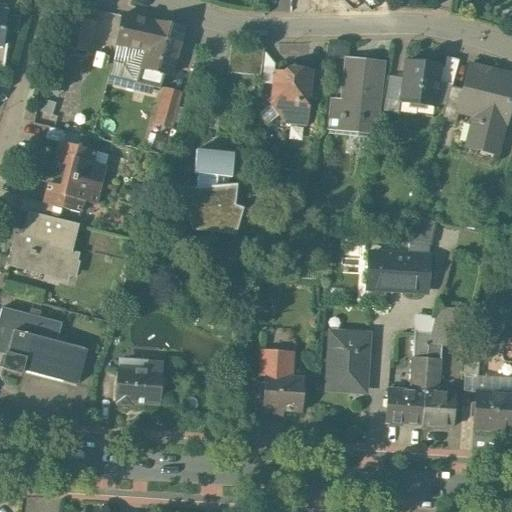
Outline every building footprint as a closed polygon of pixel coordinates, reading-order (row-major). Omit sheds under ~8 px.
[(154,24),(121,17),(116,46),(145,54),(154,24)] [(94,23),(69,18),(62,47),(88,53),(94,23)] [(185,31),(154,24),(145,54),(141,69),(163,75),(170,77),(185,31)] [(262,50),(230,46),(226,74),(259,77),(262,50)] [(349,48),(326,46),(324,58),(348,60),(349,48)] [(458,61),(445,59),(444,68),(439,67),(437,82),(451,84),(458,61)] [(381,63),(348,60),(344,101),(332,100),(331,118),(358,120),(357,131),(374,133),(381,63)] [(439,66),(406,62),(401,100),(434,105),(437,82),(439,67),(439,66)] [(292,65),(282,74),(272,73),(269,98),(272,102),(268,105),(287,128),(290,125),(305,127),(307,106),(311,102),(308,99),(311,71),(296,70),(292,65)] [(503,75),(468,67),(463,90),(457,113),(458,113),(480,118),(472,149),(496,155),(504,125),(507,125),(511,100),(511,84),(501,81),(503,75)] [(163,75),(141,69),(137,83),(159,90),(163,75)] [(323,72),(311,71),(308,99),(311,102),(321,95),(323,72)] [(463,90),(450,87),(446,100),(441,121),(455,124),(458,113),(457,113),(463,90)] [(181,96),(165,91),(154,126),(171,131),(181,96)] [(96,152),(58,143),(53,164),(64,167),(62,177),(100,187),(105,167),(93,164),(96,152)] [(233,155),(195,151),(193,175),(196,176),(194,195),(181,196),(182,197),(186,197),(192,223),(210,225),(209,236),(210,236),(211,225),(233,228),(237,211),(241,212),(241,211),(229,208),(231,189),(235,189),(235,188),(226,188),(227,179),(230,179),(233,155)] [(100,187),(62,177),(59,187),(48,184),(42,205),(80,214),(83,203),(96,206),(100,187)] [(78,226),(27,213),(20,237),(22,238),(19,249),(13,247),(8,268),(40,276),(42,269),(72,277),(77,256),(70,255),(78,226)] [(435,224),(414,218),(408,246),(407,257),(427,259),(428,247),(430,247),(435,224)] [(407,257),(369,255),(366,289),(390,291),(390,292),(401,293),(401,291),(425,293),(427,259),(407,257)] [(42,293),(3,282),(0,295),(0,296),(38,307),(42,293)] [(429,336),(427,345),(427,346),(426,359),(439,360),(440,346),(457,347),(459,310),(436,308),(434,318),(429,336)] [(59,325),(0,309),(0,356),(5,357),(2,373),(20,377),(21,375),(62,386),(63,385),(76,388),(85,353),(54,345),(59,325)] [(434,318),(417,316),(414,334),(429,336),(434,318)] [(366,336),(331,334),(328,389),(363,391),(366,336)] [(429,336),(414,334),(412,358),(426,359),(427,346),(427,345),(429,336)] [(478,353),(464,352),(463,376),(477,377),(478,353)] [(290,357),(260,355),(258,377),(262,378),(262,377),(282,377),(281,380),(289,381),(290,357)] [(426,359),(412,358),(411,375),(425,376),(426,359)] [(439,360),(426,359),(425,376),(438,377),(439,360)] [(160,363),(117,360),(114,402),(117,402),(117,404),(132,405),(132,402),(158,403),(160,363)] [(425,376),(411,375),(410,392),(424,393),(425,376)] [(438,377),(425,376),(424,393),(437,394),(438,377)] [(282,377),(262,377),(262,378),(261,417),(282,418),(282,413),(301,414),(303,381),(289,381),(281,380),(282,377)] [(511,382),(490,382),(489,395),(511,396),(511,382)] [(410,392),(386,391),(384,423),(420,426),(421,426),(424,393),(410,392)] [(437,394),(424,393),(421,426),(452,428),(454,395),(437,394)] [(511,396),(489,395),(475,394),(472,429),(511,431),(511,396)]
